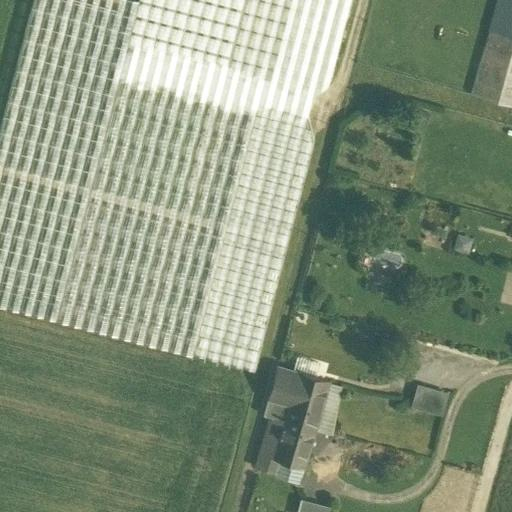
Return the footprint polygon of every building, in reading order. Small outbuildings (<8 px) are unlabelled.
[(32,0),(0,126),(0,303),(193,354),(256,370),(315,141),(308,115),(121,67),(126,47),(138,0),(32,0)] [(138,0),(126,47),(313,95),(330,83),(351,0),(138,0)] [(511,0),(497,0),(471,93),(511,104),(511,0)] [(313,95),(126,47),(121,67),(308,115),(313,95)] [(511,182),(439,164),(431,195),(511,215),(511,182)] [(329,381),(278,366),(264,414),(271,416),(271,415),(315,428),(329,381)] [(329,381),(315,428),(333,433),(346,386),(329,381)] [(416,411),(443,417),(448,395),(421,389),(416,411)] [(315,428),(271,415),(271,416),(256,466),(276,471),(280,455),(305,462),(315,428)] [(280,455),(276,471),(300,478),(305,462),(280,455)] [(328,511),(330,505),(301,498),(297,511),(328,511)]
